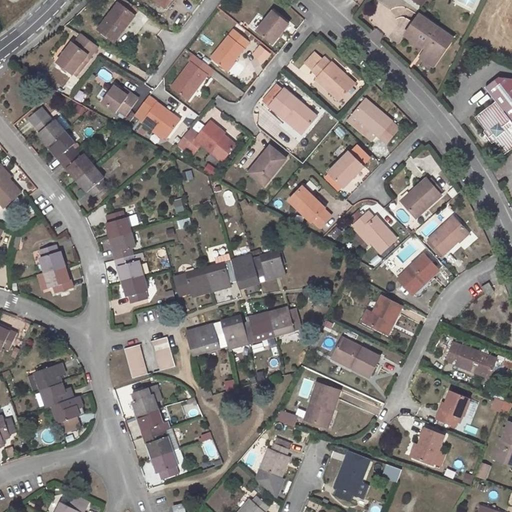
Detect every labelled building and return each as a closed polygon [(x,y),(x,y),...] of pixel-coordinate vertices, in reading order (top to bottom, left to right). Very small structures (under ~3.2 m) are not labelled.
[(119,2),(98,28),(115,42),(126,27),(124,25),(134,13),(119,2)] [(284,29),(281,27),(286,20),(273,10),(257,30),(273,43),(284,29)] [(450,43),(441,37),(445,32),(419,14),(405,34),(423,46),(424,44),(428,46),(424,53),(436,62),(450,43)] [(286,20),(281,27),(284,29),(289,23),(286,20)] [(234,29),(211,58),(225,69),(233,59),(234,60),(250,41),(234,29)] [(445,32),(441,37),(450,43),(453,38),(445,32)] [(72,42),(57,61),(73,74),(88,54),(90,55),(95,49),(79,37),(75,44),(72,42)] [(270,54),(261,45),(254,53),(264,61),(270,54)] [(424,53),(421,57),(433,66),(436,62),(424,53)] [(88,54),(73,74),(77,77),(92,56),(90,55),(88,54)] [(193,54),(188,61),(190,63),(172,87),(188,99),(207,75),(209,76),(214,70),(193,54)] [(322,58),(311,70),(319,77),(316,79),(339,100),(355,84),(332,62),(329,65),(322,58)] [(225,69),(228,71),(235,61),(234,60),(233,59),(225,69)] [(497,77),(485,87),(495,101),(475,116),(484,129),(482,131),(492,143),(494,141),(503,154),(511,147),(511,81),(509,78),(497,77)] [(102,101),(117,111),(118,109),(126,115),(139,98),(130,92),(128,95),(122,91),(114,85),(102,101)] [(277,85),(265,100),(271,105),(283,90),(277,85)] [(306,130),(318,115),(284,88),(283,90),(271,105),(270,106),(285,118),(288,116),(306,130)] [(149,96),(135,114),(167,138),(181,121),(149,96)] [(393,121),(366,99),(352,115),(376,135),(387,143),(399,129),(392,122),(393,121)] [(131,112),(121,125),(125,127),(134,115),(131,112)] [(107,185),(102,179),(104,178),(83,153),(80,156),(76,151),(72,146),(75,143),(55,120),(54,121),(49,115),(35,126),(40,132),(39,133),(59,157),(58,158),(66,168),(67,167),(88,191),(90,190),(95,195),(107,185)] [(376,135),(352,115),(348,120),(372,140),(376,135)] [(285,118),(304,133),(306,130),(288,116),(285,118)] [(234,148),(221,138),(224,134),(225,133),(211,121),(199,134),(192,128),(178,144),(186,151),(196,139),(222,161),(234,148)] [(154,133),(151,139),(159,144),(162,138),(154,133)] [(224,134),(221,138),(234,148),(237,144),(224,134)] [(261,160),(250,174),(264,186),(286,159),(270,146),(260,159),(261,160)] [(353,149),(350,152),(363,165),(367,162),(353,149)] [(349,151),(328,172),(341,185),(348,178),(350,180),(364,166),(363,165),(350,152),(349,151)] [(22,193),(2,170),(4,168),(0,163),(0,202),(5,208),(22,193)] [(210,164),(205,169),(212,176),(217,172),(210,164)] [(427,178),(415,189),(417,192),(404,204),(416,217),(442,195),(439,192),(430,181),(427,178)] [(433,179),(430,181),(439,192),(442,190),(433,179)] [(304,186),(289,200),(312,222),(313,221),(325,210),(326,208),(304,186)] [(227,205),(235,203),(232,189),(224,191),(227,205)] [(415,189),(401,201),(404,204),(417,192),(415,189)] [(184,198),(174,200),(177,212),(187,210),(184,198)] [(433,230),(453,212),(448,205),(427,224),(433,230)] [(325,210),(313,221),(320,227),(331,216),(325,210)] [(148,298),(146,291),(148,290),(140,260),(135,261),(132,248),(136,247),(128,217),(126,217),(124,211),(107,215),(109,222),(107,222),(115,252),(113,253),(117,266),(119,265),(128,296),(129,296),(131,303),(148,298)] [(369,212),(352,226),(358,233),(361,231),(381,253),(398,239),(377,216),(374,217),(369,212)] [(134,226),(141,224),(138,213),(131,215),(134,226)] [(454,216),(429,239),(443,254),(468,232),(454,216)] [(337,225),(330,233),(336,239),(343,231),(337,225)] [(56,245),(41,249),(43,257),(41,258),(50,287),(55,286),(57,293),(75,287),(73,280),(71,281),(61,251),(59,252),(56,245)] [(229,286),(228,282),(243,278),(245,285),(276,277),(275,273),(285,270),(280,251),(253,258),(252,254),(179,275),(184,294),(194,292),(195,295),(229,286)] [(230,253),(216,255),(217,261),(231,259),(230,253)] [(425,254),(398,278),(410,291),(424,278),(427,281),(439,270),(425,254)] [(424,278),(410,291),(413,294),(427,281),(424,278)] [(489,282),(481,287),(486,296),(494,291),(489,282)] [(166,291),(168,299),(176,297),(174,289),(166,291)] [(368,310),(362,320),(385,332),(391,321),(394,323),(402,306),(382,296),(374,312),(368,310)] [(206,330),(188,335),(193,354),(228,344),(229,348),(302,327),(297,308),(287,311),(286,307),(252,316),(253,321),(238,324),(236,317),(205,326),(206,330)] [(391,321),(385,332),(388,334),(394,323),(391,321)] [(0,349),(2,350),(4,346),(10,349),(17,333),(12,330),(11,331),(0,326),(0,349)] [(313,351),(323,332),(320,331),(310,349),(313,351)] [(167,337),(154,340),(162,370),(175,366),(167,337)] [(343,337),(334,354),(355,364),(353,368),(370,376),(381,356),(343,337)] [(454,341),(446,361),(489,378),(496,358),(454,341)] [(269,358),(267,342),(254,343),(256,359),(269,358)] [(137,345),(124,348),(132,378),(146,375),(137,345)] [(334,354),(332,357),(353,368),(355,364),(334,354)] [(46,404),(47,404),(48,407),(53,405),(59,423),(61,422),(77,416),(80,416),(77,405),(82,403),(80,396),(74,398),(70,387),(65,389),(60,375),(66,373),(62,362),(35,371),(42,392),(36,394),(40,407),(46,404)] [(257,373),(258,381),(266,379),(264,371),(257,373)] [(235,379),(225,380),(227,390),(236,389),(235,379)] [(318,382),(305,419),(325,426),(331,409),(334,410),(341,390),(318,382)] [(178,473),(176,467),(178,466),(173,450),(168,436),(164,437),(159,424),(163,422),(153,394),(160,391),(157,384),(132,393),(135,399),(133,400),(143,429),(142,430),(146,443),(148,442),(158,473),(160,472),(162,479),(178,473)] [(440,409),(436,418),(456,426),(457,422),(459,416),(462,418),(463,416),(469,401),(470,399),(450,391),(443,410),(440,409)] [(510,412),(511,405),(511,403),(502,399),(499,407),(510,412)] [(471,419),(477,404),(469,401),(463,416),(471,419)] [(331,409),(325,426),(328,427),(334,410),(331,409)] [(298,417),(279,410),(276,420),(294,426),(298,417)] [(0,446),(5,444),(3,439),(11,436),(3,416),(0,416),(0,446)] [(77,416),(61,422),(64,432),(80,426),(77,416)] [(499,438),(492,457),(511,465),(511,462),(511,423),(509,422),(502,439),(499,438)] [(426,428),(414,457),(433,465),(433,463),(438,451),(445,435),(426,428)] [(281,478),(290,456),(287,455),(289,448),(274,443),(272,449),(269,448),(257,480),(276,496),(283,479),(281,478)] [(179,448),(173,450),(178,466),(184,464),(179,448)] [(338,488),(335,494),(350,500),(353,494),(355,495),(370,458),(349,451),(334,487),(338,488)] [(440,466),(445,453),(438,451),(433,463),(440,466)] [(477,476),(488,480),(493,464),(481,461),(477,476)] [(472,475),(466,473),(463,482),(469,484),(472,475)] [(251,499),(239,511),(266,511),(265,511),(269,506),(258,496),(253,501),(251,499)] [(83,511),(86,505),(69,497),(67,504),(61,501),(55,511),(83,511)] [(185,511),(183,503),(172,505),(173,511),(185,511)]
